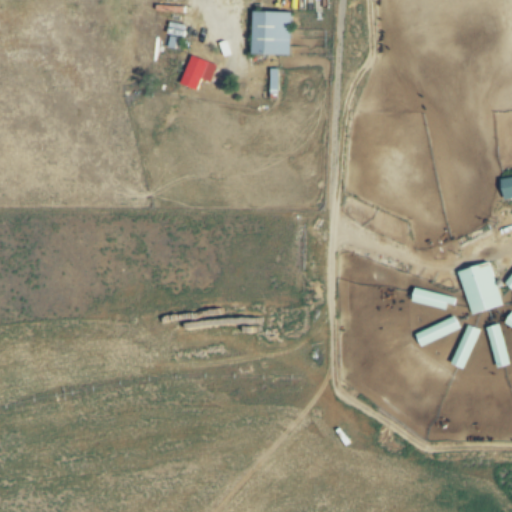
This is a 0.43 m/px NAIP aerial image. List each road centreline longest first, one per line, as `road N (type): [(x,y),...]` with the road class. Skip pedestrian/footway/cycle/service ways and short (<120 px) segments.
road 1 (track): [(330,196),(345,93),(369,47),(364,0)]
road 2 (track): [(334,387),(283,459),(220,511)]
